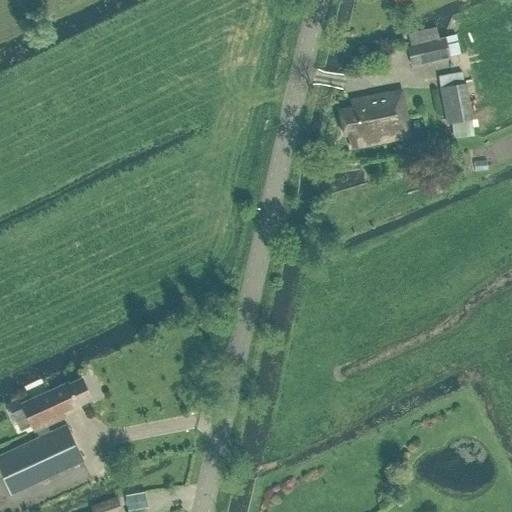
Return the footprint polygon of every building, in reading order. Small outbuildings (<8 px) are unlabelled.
[(406,45),(412,65),(448,57),(444,37),(438,39),(438,38),(436,26),(407,33),(410,45),(406,45)] [(465,82),(438,87),(445,124),(472,119),(465,82)] [(410,136),(407,120),(410,120),(404,90),(354,99),(356,109),(339,112),(343,133),(348,132),(351,148),(410,136)] [(63,417),(61,412),(90,399),(80,378),(67,384),(66,382),(21,403),(33,431),(63,417)] [(65,424),(0,454),(0,473),(9,494),(82,461),(65,424)] [(137,499),(139,511),(154,511),(171,508),(167,492),(137,499)] [(120,511),(116,497),(89,504),(91,511),(89,511),(120,511)]
